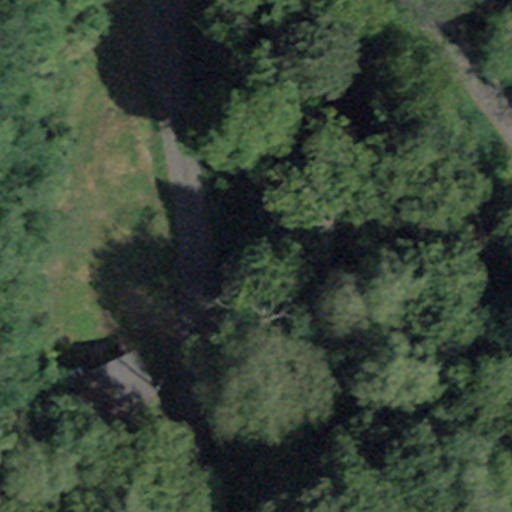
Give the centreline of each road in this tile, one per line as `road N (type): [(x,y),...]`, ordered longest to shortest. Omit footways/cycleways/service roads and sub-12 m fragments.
road 1 (unclassified): [(183,0),(202,315),(195,511)]
road 2 (unclassified): [(511,124),(417,0)]
